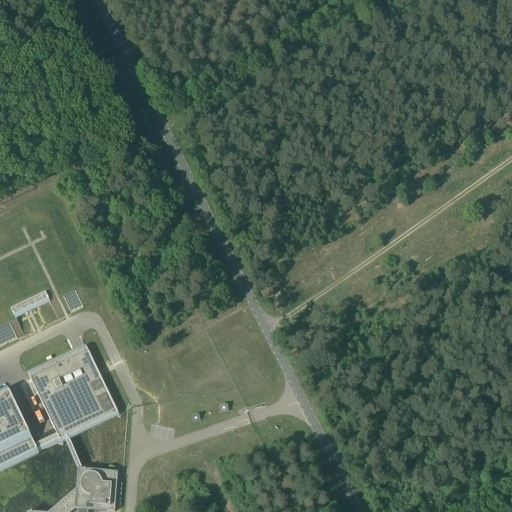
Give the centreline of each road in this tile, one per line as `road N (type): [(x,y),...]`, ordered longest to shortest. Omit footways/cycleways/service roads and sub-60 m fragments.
road 1 (unclassified): [(360,511),(98,0)]
road 2 (track): [(0,202),(163,125)]
